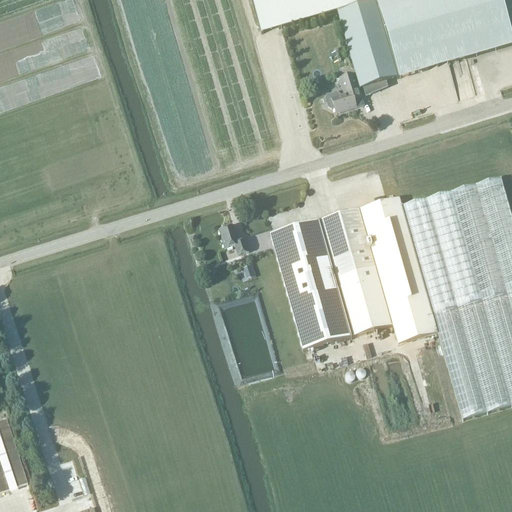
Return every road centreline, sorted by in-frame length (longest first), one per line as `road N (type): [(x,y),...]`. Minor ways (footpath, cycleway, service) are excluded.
road 1 (unclassified): [(0,264),(511,105)]
road 2 (unknown): [(0,274),(63,511)]
